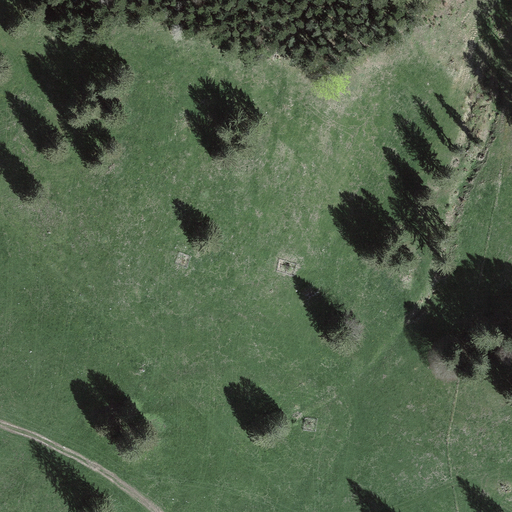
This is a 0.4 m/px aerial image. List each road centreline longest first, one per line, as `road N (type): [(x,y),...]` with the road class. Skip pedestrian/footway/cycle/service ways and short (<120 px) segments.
road 1 (track): [(0,422),(110,475),(155,511)]
road 2 (track): [(0,424),(89,463),(155,511)]
